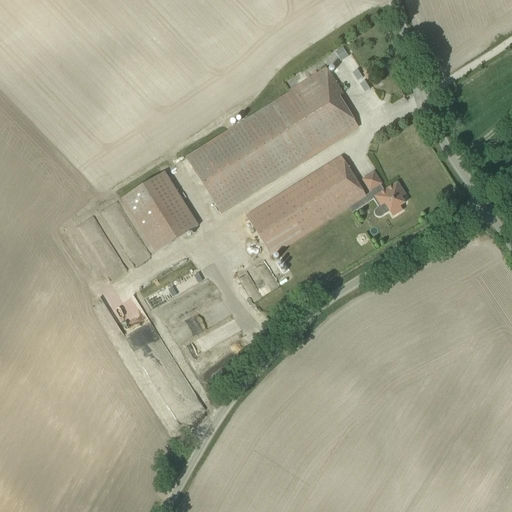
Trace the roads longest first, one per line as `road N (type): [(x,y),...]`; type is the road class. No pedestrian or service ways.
road 1 (unclassified): [(164,511),(224,408),(303,318),(483,205)]
road 2 (unclassified): [(483,205),(444,145),(393,0)]
